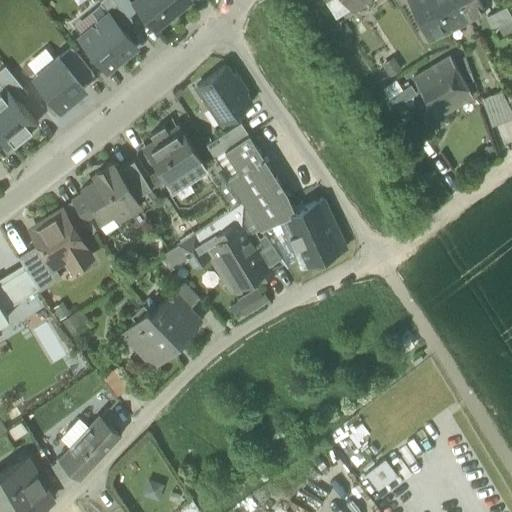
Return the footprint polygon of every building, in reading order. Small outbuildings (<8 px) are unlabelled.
[(101,3),(108,12),(122,29),(132,22),(113,0),(101,0),(99,1),(101,3)] [(115,0),(128,15),(136,8),(130,1),(131,0),(115,0)] [(136,0),(134,2),(134,1),(133,2),(154,28),(155,27),(154,26),(186,0),(136,0)] [(335,16),(351,6),(345,0),(327,0),(325,1),(335,16)] [(466,22),(466,21),(455,0),(410,0),(429,39),(466,22)] [(455,0),(466,21),(484,12),(478,0),(455,0)] [(71,28),(79,37),(108,12),(101,3),(71,28)] [(486,16),(492,28),(496,26),(511,19),(505,7),(486,16)] [(108,12),(79,37),(106,70),(136,45),(122,29),(108,12)] [(511,21),(511,19),(496,26),(501,36),(511,31),(511,21)] [(27,62),(37,74),(55,59),(45,47),(27,62)] [(72,47),(59,58),(81,84),(94,74),(72,47)] [(413,78),(437,118),(474,96),(450,56),(413,78)] [(33,77),(59,108),(84,87),(81,84),(59,58),(58,57),(55,59),(37,74),(33,77)] [(6,85),(17,100),(27,92),(5,64),(0,67),(0,84),(3,88),(6,85)] [(232,76),(225,66),(196,85),(221,122),(250,103),(243,92),(246,90),(235,74),(232,76)] [(382,89),(388,99),(402,90),(396,80),(382,89)] [(0,138),(7,147),(13,142),(13,143),(31,128),(31,127),(36,123),(17,100),(6,85),(3,88),(0,89),(0,138)] [(402,90),(388,99),(394,108),(416,94),(411,85),(402,90)] [(511,109),(501,89),(481,99),(490,127),(511,117),(511,109)] [(206,144),(213,156),(224,149),(248,133),(240,121),(206,144)] [(144,146),(170,187),(182,179),(191,173),(203,165),(202,163),(177,124),(167,131),(163,124),(149,133),(154,139),(144,146)] [(255,220),(260,228),(280,219),(295,212),(294,211),(285,192),(248,133),(224,149),(238,171),(228,177),(242,200),(255,220)] [(227,177),(228,177),(238,171),(224,149),(213,156),(227,177)] [(213,156),(202,163),(203,165),(216,185),(213,187),(214,188),(227,177),(213,156)] [(117,170),(135,199),(151,189),(133,160),(117,170)] [(85,192),(97,212),(102,220),(113,213),(122,208),(126,214),(139,206),(135,199),(117,170),(113,164),(110,163),(95,172),(94,175),(96,178),(82,187),(85,192)] [(191,173),(182,179),(184,183),(194,177),(191,173)] [(229,209),(242,200),(228,177),(227,177),(214,188),(228,208),(229,209)] [(72,200),(84,220),(94,214),(97,212),(85,192),(72,200)] [(345,246),(322,198),(294,211),(295,212),(280,219),(287,234),(298,260),(301,266),(345,246)] [(229,209),(228,208),(176,242),(177,243),(162,253),(171,267),(186,258),(191,266),(210,254),(205,247),(244,223),(245,226),(255,220),(242,200),(229,209)] [(62,208),(74,229),(85,222),(72,202),(62,208)] [(69,256),(74,266),(91,256),(74,229),(62,208),(46,218),(40,228),(32,233),(39,245),(51,263),(52,263),(64,255),(69,256)] [(113,213),(117,220),(126,214),(122,208),(113,213)] [(117,220),(113,213),(102,220),(97,212),(94,214),(105,232),(119,223),(117,220)] [(29,227),(32,233),(40,228),(46,218),(29,227)] [(245,226),(269,265),(280,259),(271,244),(260,228),(255,220),(245,226)] [(245,226),(244,223),(205,247),(210,254),(231,290),(271,267),(269,265),(245,226)] [(298,260),(287,234),(275,239),(287,265),(298,260)] [(23,263),(38,288),(59,275),(52,263),(51,263),(39,245),(19,257),(23,263)] [(19,257),(0,268),(0,276),(23,263),(19,257)] [(23,263),(0,276),(0,285),(12,304),(38,288),(23,263)] [(182,280),(170,291),(185,306),(182,309),(196,323),(201,318),(187,304),(196,296),(182,280)] [(0,285),(0,304),(3,309),(12,304),(0,285)] [(237,322),(269,301),(264,292),(262,294),(257,286),(236,300),(237,302),(228,308),(237,322)] [(170,291),(150,311),(178,340),(196,323),(182,309),(185,306),(170,291)] [(59,320),(62,318),(70,313),(63,301),(51,308),(59,320)] [(70,313),(62,318),(72,333),(89,322),(79,307),(70,313)] [(155,362),(178,340),(150,311),(140,321),(136,318),(124,330),(155,362)] [(409,337),(398,343),(404,351),(414,344),(409,337)] [(130,384),(116,366),(102,377),(115,394),(130,384)] [(415,382),(350,432),(399,497),(464,447),(415,382)] [(59,435),(71,446),(89,426),(77,415),(59,435)] [(79,474),(80,475),(118,433),(99,415),(89,426),(71,446),(60,457),(79,474)] [(0,511),(30,511),(52,498),(27,457),(0,472),(0,511)] [(65,488),(79,474),(60,457),(52,467),(65,488)] [(379,493),(398,479),(385,462),(367,476),(379,493)] [(163,484),(147,478),(141,494),(157,500),(163,484)] [(175,511),(200,511),(191,497),(175,511)]
